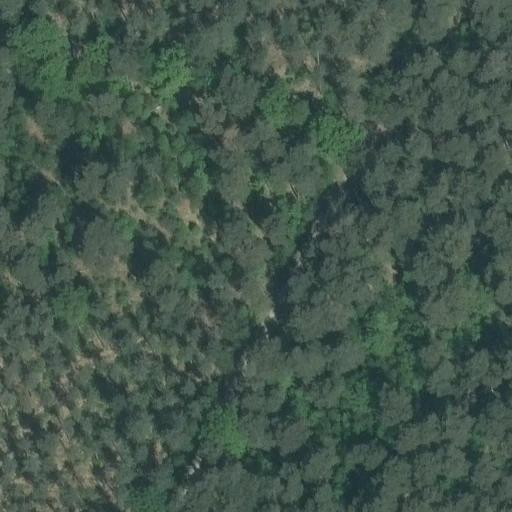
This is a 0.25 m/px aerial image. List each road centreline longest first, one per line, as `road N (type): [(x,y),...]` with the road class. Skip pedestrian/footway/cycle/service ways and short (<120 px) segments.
road 1 (track): [(169,511),(382,132)]
road 2 (track): [(382,132),(0,46)]
road 3 (track): [(382,132),(511,144)]
